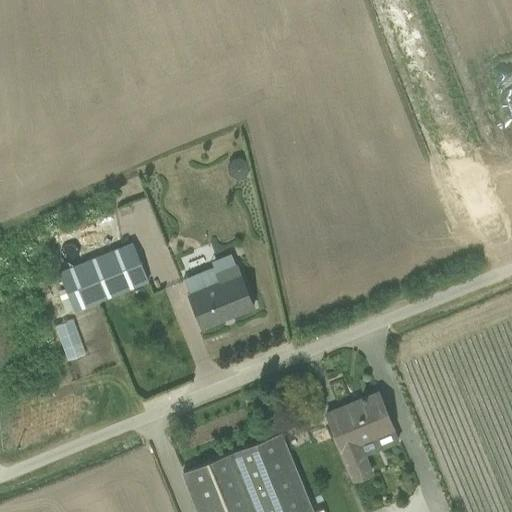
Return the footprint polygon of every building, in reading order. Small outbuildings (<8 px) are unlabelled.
[(136,242),(61,272),(74,312),(149,283),(136,242)] [(232,264),(173,287),(196,345),(255,321),(232,264)] [(8,289),(17,330),(32,326),(27,304),(38,301),(34,284),(8,289)] [(157,316),(122,301),(107,335),(142,350),(157,316)] [(79,351),(87,351),(88,330),(68,329),(67,345),(79,345),(79,351)] [(41,349),(52,346),(48,330),(37,333),(41,349)] [(379,388),(315,414),(348,493),(381,479),(369,448),(399,436),(379,388)] [(314,511),(280,437),(184,473),(200,511),(314,511)]
